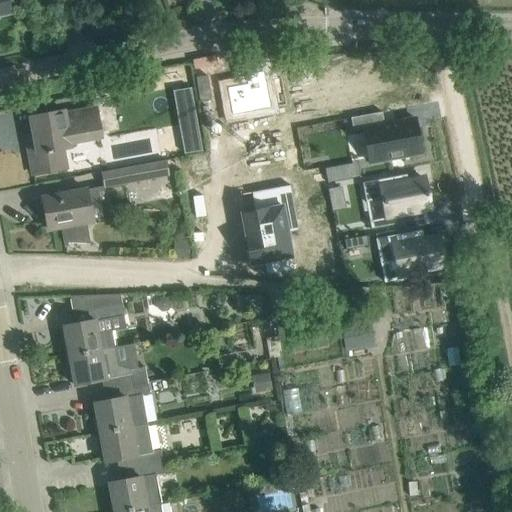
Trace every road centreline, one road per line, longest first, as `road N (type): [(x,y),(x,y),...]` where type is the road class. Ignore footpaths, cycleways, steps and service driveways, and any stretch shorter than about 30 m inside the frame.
road 1 (tertiary): [(0,79),(247,30),(511,31)]
road 2 (residential): [(0,267),(59,261),(195,272),(212,262),(222,240),(215,146)]
road 3 (track): [(440,29),(511,353)]
road 4 (residential): [(30,511),(0,349)]
